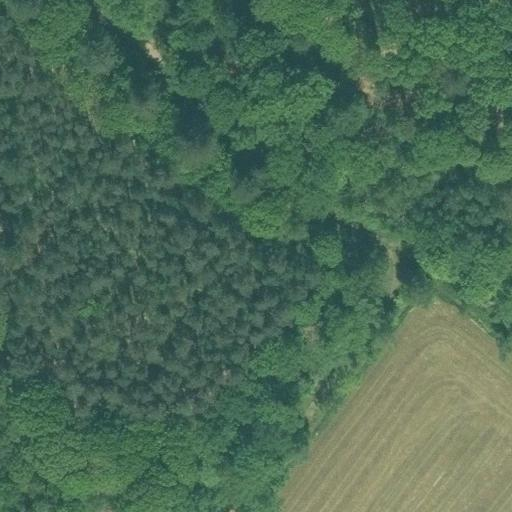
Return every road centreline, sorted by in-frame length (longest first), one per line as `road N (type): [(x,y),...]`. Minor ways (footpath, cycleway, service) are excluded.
road 1 (track): [(228,511),(400,281),(432,259)]
road 2 (track): [(308,190),(90,0)]
road 3 (track): [(432,259),(410,238),(308,190)]
